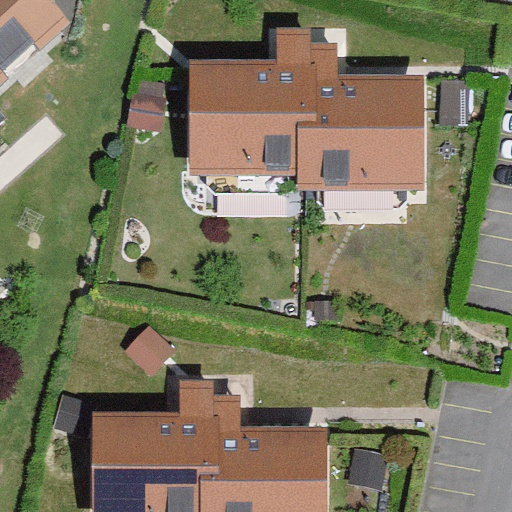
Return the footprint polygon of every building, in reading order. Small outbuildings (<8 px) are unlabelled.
[(0,0),(0,104),(73,43),(37,0),(0,0)] [(270,68),(190,67),(190,188),(301,188),(301,50),(301,39),(270,39),(270,68)] [(301,50),(301,188),(301,201),(419,202),(420,86),(338,85),(338,50),(301,50)] [(154,346),(130,367),(151,391),(175,371),(154,346)] [(178,420),(98,419),(97,511),(208,511),(209,402),(209,391),(178,391),(178,420)] [(209,402),(208,511),(327,511),(328,438),(246,437),(246,402),(209,402)]
